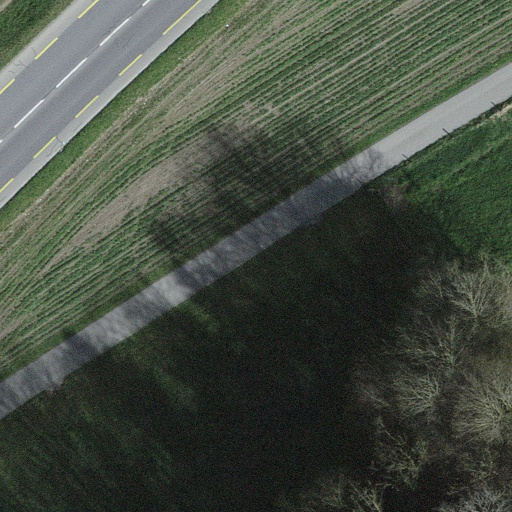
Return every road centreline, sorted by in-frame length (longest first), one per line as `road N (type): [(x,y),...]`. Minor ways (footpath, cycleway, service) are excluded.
road 1 (track): [(511,71),(0,395)]
road 2 (primary): [(0,147),(156,0)]
